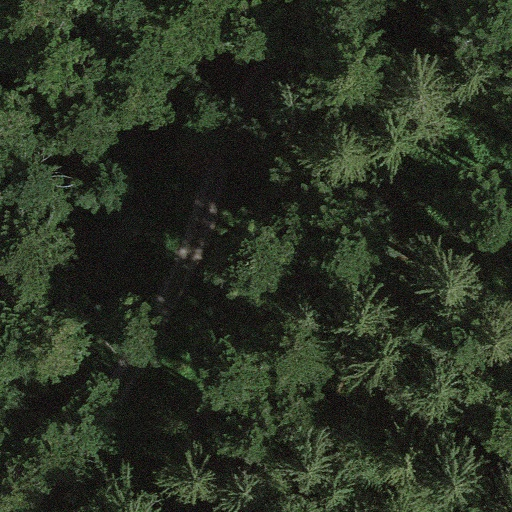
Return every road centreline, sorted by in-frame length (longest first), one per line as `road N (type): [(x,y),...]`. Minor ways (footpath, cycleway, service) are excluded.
road 1 (track): [(310,0),(243,109),(199,239),(138,365),(24,511)]
road 2 (track): [(199,239),(281,180),(380,144),(511,115)]
